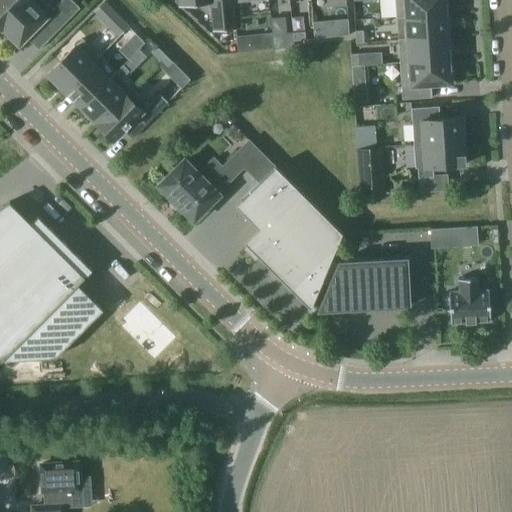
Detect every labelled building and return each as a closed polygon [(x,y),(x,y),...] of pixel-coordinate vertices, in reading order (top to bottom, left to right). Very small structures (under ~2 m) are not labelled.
[(0,0),(0,27),(1,29),(29,0),(0,0)] [(43,0),(29,0),(1,29),(2,29),(18,45),(39,24),(51,37),(80,8),(71,0),(61,0),(52,9),(43,0)] [(178,0),(179,7),(210,4),(213,31),(235,29),(233,3),(232,0),(178,0)] [(395,0),(396,17),(446,14),(444,0),(395,0)] [(446,14),(396,17),(396,18),(406,18),(407,39),(398,39),(398,40),(447,37),(446,14)] [(120,18),(114,24),(123,32),(128,27),(120,18)] [(363,30),(355,31),(356,43),(364,42),(363,30)] [(305,32),(293,33),(293,41),(305,40),(305,32)] [(136,34),(130,40),(139,49),(144,43),(136,34)] [(447,37),(398,40),(400,63),(449,59),(447,37)] [(82,39),(47,74),(64,91),(99,56),(82,39)] [(272,41),(272,49),(284,48),(284,40),(272,41)] [(165,55),(156,46),(151,52),(159,60),(165,55)] [(358,54),(350,54),(351,66),(359,66),(358,54)] [(159,60),(168,69),(173,63),(165,55),(159,60)] [(100,57),(99,56),(64,91),(81,107),(116,72),(115,71),(108,78),(93,63),(100,57)] [(449,59),(400,63),(402,100),(431,98),(431,85),(451,83),(449,59)] [(96,123),(96,124),(132,88),(122,78),(129,70),(123,64),(116,72),(81,107),(96,123)] [(149,105),(132,88),(96,124),(113,140),(149,105)] [(439,107),(411,109),(413,145),(463,141),(461,117),(439,119),(439,107)] [(463,141),(413,145),(415,168),(417,168),(418,178),(433,177),(433,167),(465,165),(463,141)] [(217,193),(249,161),(238,151),(206,183),(184,160),(159,185),(193,219),(218,195),(217,193)] [(373,194),(372,193),(370,162),(358,163),(360,195),(373,194)] [(275,166),(235,205),(258,228),(244,242),(247,245),(245,247),(254,257),(256,255),(310,308),(342,233),(275,166)] [(0,361),(55,358),(103,310),(77,284),(92,270),(38,217),(31,224),(9,202),(0,207),(0,361)] [(434,229),(435,276),(491,274),(489,227),(434,229)] [(318,311),(409,306),(407,258),(338,262),(318,311)] [(490,322),(489,289),(479,290),(478,278),(458,279),(459,291),(449,292),(450,324),(490,322)] [(322,323),(323,344),(360,343),(360,322),(322,323)] [(354,458),(385,433),(377,423),(346,449),(354,458)] [(31,508),(31,511),(63,511),(63,504),(60,505),(59,492),(78,490),(74,461),(37,466),(41,494),(49,492),(51,506),(31,508)]
